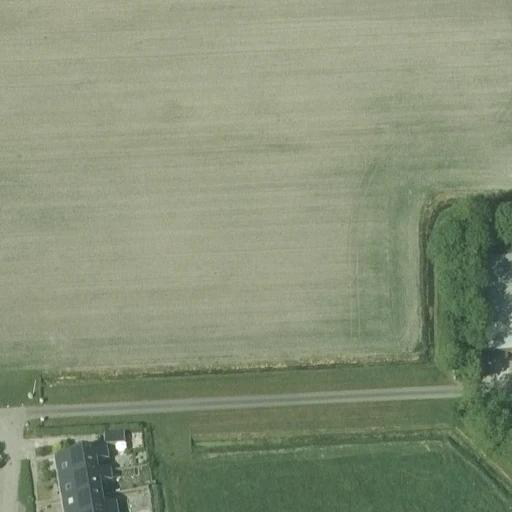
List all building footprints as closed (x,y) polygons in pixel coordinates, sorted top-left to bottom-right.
[(511,246),(484,248),(485,262),(511,260),(511,246)] [(511,260),(485,262),(489,357),(511,355),(511,260)] [(118,427),(118,436),(143,436),(143,427),(118,427)] [(54,460),(57,482),(94,475),(92,465),(106,462),(104,452),(91,454),(90,454),(54,460)] [(108,473),(94,475),(57,482),(61,503),(98,497),(96,486),(110,483),(108,473)] [(100,508),(98,497),(61,503),(62,511),(114,511),(114,506),(100,508)]
